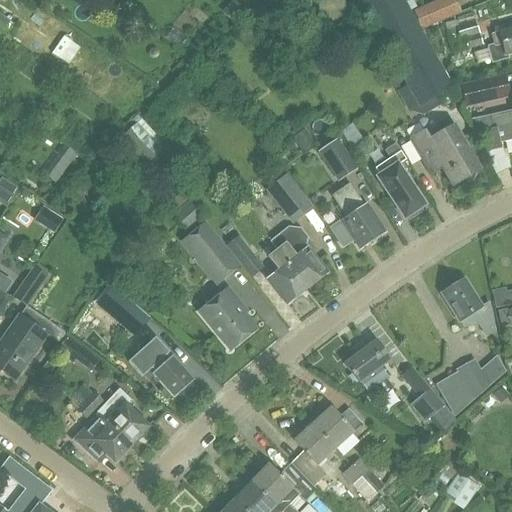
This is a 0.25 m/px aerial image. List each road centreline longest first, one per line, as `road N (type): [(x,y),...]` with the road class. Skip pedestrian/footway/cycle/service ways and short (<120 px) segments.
road 1 (residential): [(124,511),(223,406),(326,322),(432,245),(511,203)]
road 2 (residential): [(113,511),(0,427)]
